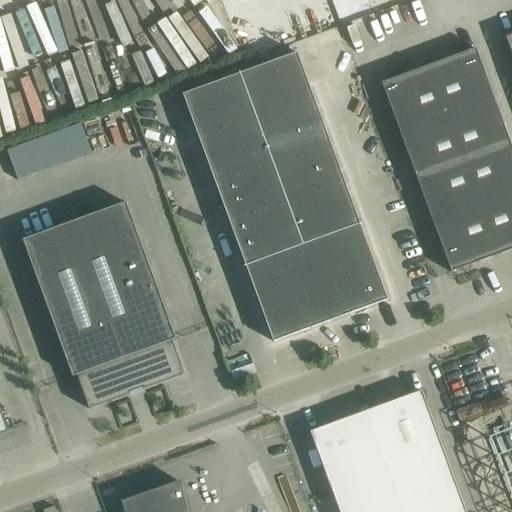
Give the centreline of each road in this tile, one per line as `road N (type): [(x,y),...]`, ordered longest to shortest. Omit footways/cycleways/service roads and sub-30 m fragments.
road 1 (unclassified): [(0,500),(511,311)]
road 2 (unknown): [(441,337),(354,78),(363,66),(437,37),(470,33),(511,146)]
road 3 (unknown): [(0,198),(98,172),(126,183),(207,423)]
road 4 (unknown): [(156,122),(258,404)]
road 5 (unknown): [(399,353),(306,98)]
road 6 (unknown): [(66,475),(0,290)]
